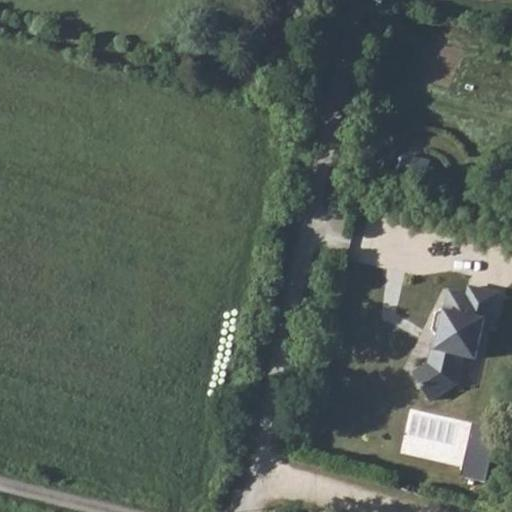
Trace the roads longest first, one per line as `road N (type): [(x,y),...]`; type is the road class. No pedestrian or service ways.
road 1 (unclassified): [(240,511),(358,0)]
road 2 (unknown): [(255,450),(440,496)]
